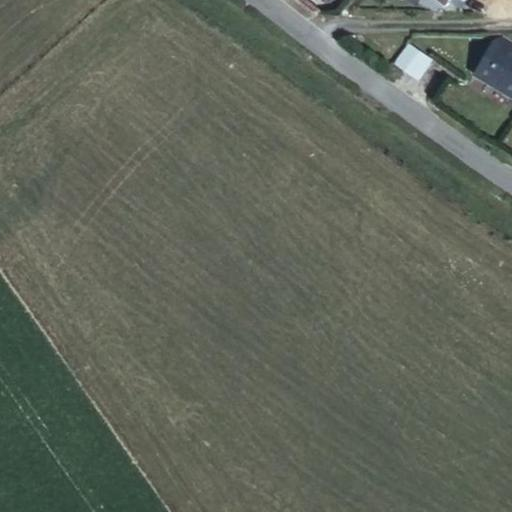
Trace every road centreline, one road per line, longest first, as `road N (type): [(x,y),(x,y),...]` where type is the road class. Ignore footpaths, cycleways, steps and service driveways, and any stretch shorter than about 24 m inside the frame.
road 1 (unclassified): [(255,0),(511,189)]
road 2 (unknown): [(302,35),(511,25)]
